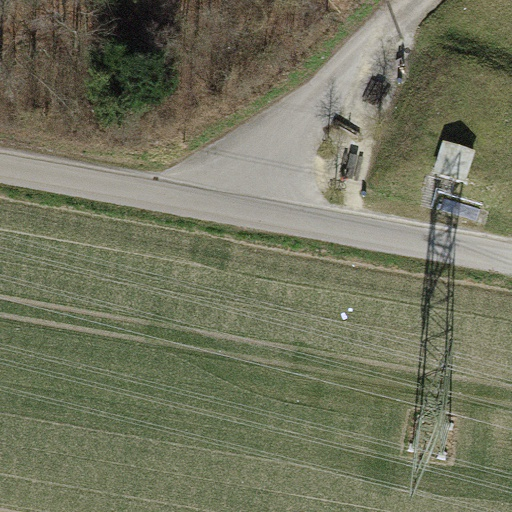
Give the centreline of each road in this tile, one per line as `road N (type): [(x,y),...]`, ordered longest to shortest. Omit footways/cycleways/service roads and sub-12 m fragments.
road 1 (track): [(511,255),(0,162)]
road 2 (track): [(420,0),(234,205)]
